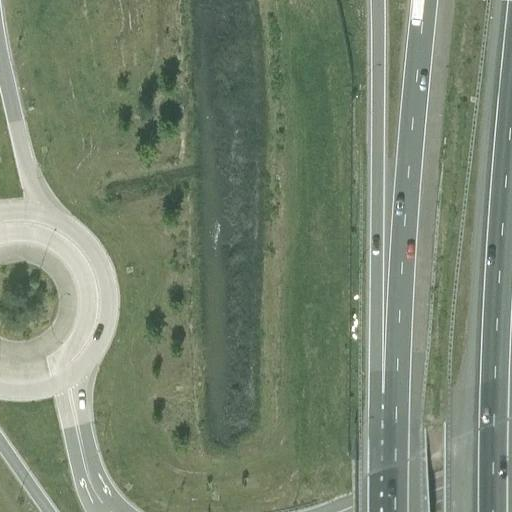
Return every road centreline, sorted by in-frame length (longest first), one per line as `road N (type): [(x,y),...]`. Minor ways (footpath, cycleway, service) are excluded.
road 1 (motorway): [(511,101),(492,511)]
road 2 (trunk): [(376,0),(376,310),(394,392)]
road 3 (trunk): [(424,0),(394,392)]
road 4 (secondary): [(60,382),(62,359),(84,327),(84,281),(66,252),(45,238),(0,237)]
road 5 (secondary): [(75,374),(101,338),(107,296),(87,246),(40,216)]
road 6 (trunk): [(347,511),(511,450)]
road 7 (trunk): [(40,216),(0,56)]
road 8 (trunk): [(394,392),(394,511)]
